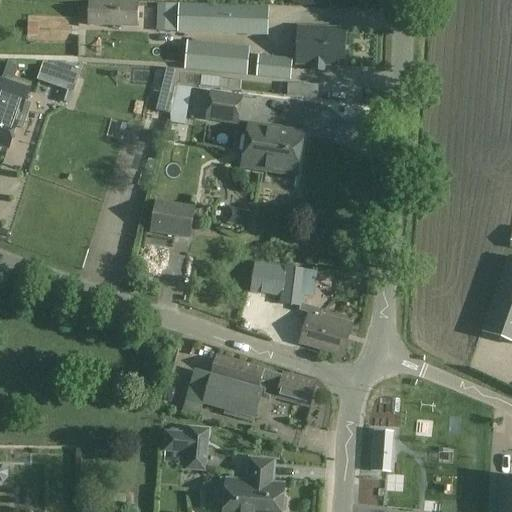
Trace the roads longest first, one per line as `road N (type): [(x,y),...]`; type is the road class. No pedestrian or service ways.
road 1 (unclassified): [(370,372),(334,375),(0,259)]
road 2 (unclassified): [(370,372),(384,319),(402,0)]
road 3 (unclassified): [(511,409),(401,365),(370,372)]
road 4 (unclassified): [(340,511),(349,402),(370,372)]
